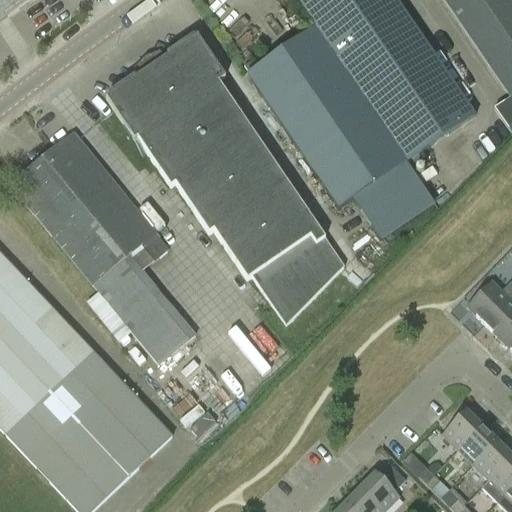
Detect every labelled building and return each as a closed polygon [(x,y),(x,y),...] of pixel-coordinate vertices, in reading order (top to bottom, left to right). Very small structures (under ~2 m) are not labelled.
[(0,0),(0,24),(35,0),(0,0)] [(295,0),(316,31),(407,164),(410,169),(421,163),(417,157),(474,119),(393,0),(295,0)] [(511,0),(441,0),(510,101),(493,112),(511,137),(511,0)] [(407,164),(316,31),(247,77),(338,211),(407,164)] [(163,62),(159,55),(134,72),(138,79),(127,87),(106,102),(124,129),(127,133),(134,143),(170,190),(175,187),(209,236),(214,233),(248,283),(252,279),(286,329),(344,269),(218,85),(224,80),(196,39),(163,62)] [(140,272),(152,262),(154,265),(168,253),(155,237),(127,204),(72,137),(11,187),(93,288),(92,289),(158,369),(195,339),(140,272)] [(350,236),(362,258),(407,235),(395,212),(350,236)] [(172,440),(0,258),(0,433),(74,511),(95,511),(127,482),(172,440)] [(491,285),(466,310),(484,328),(511,298),(511,284),(501,295),(491,285)] [(511,298),(484,328),(501,345),(511,333),(511,298)] [(511,333),(501,345),(511,356),(511,333)] [(441,438),(457,453),(481,429),(465,414),(441,438)] [(457,453),(472,469),(496,445),(481,429),(457,453)] [(472,469),(488,484),(511,460),(496,445),(472,469)] [(480,491),(496,506),(503,499),(511,489),(511,460),(488,484),(480,491)] [(374,476),(359,492),(379,511),(386,511),(399,500),(394,495),(405,484),(388,467),(378,479),(374,476)] [(433,479),(426,472),(418,480),(425,487),(433,479)] [(433,479),(425,487),(431,493),(439,485),(433,479)] [(501,511),(511,511),(511,489),(503,499),(496,506),(501,511)] [(379,511),(359,492),(344,507),(348,511),(379,511)] [(440,502),(450,511),(459,511),(463,509),(464,507),(450,493),(440,502)]
